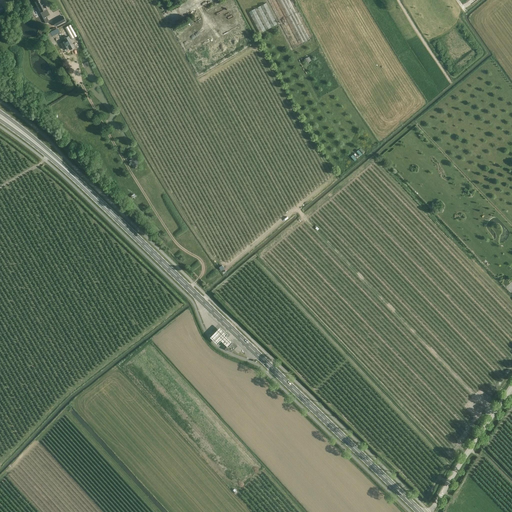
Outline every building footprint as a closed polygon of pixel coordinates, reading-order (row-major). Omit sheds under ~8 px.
[(33,0),(40,12),(46,24),(49,22),(46,16),(50,14),(42,0),(33,0)] [(267,0),(293,49),(313,39),(293,0),(267,0)] [(277,24),(266,3),(249,12),(260,33),(277,24)] [(72,39),(77,36),(70,25),(65,27),(72,39)] [(74,47),(68,36),(64,39),(65,40),(60,43),(64,50),(69,47),(70,50),(74,47)] [(130,161),(133,167),(134,170),(139,168),(137,165),(141,163),(136,154),(131,157),(132,160),(130,161)] [(228,335),(220,329),(211,339),(218,346),(222,342),(229,349),(234,343),(226,337),(228,335)] [(232,341),(227,347),(225,349),(231,352),(237,346),(232,341)]
